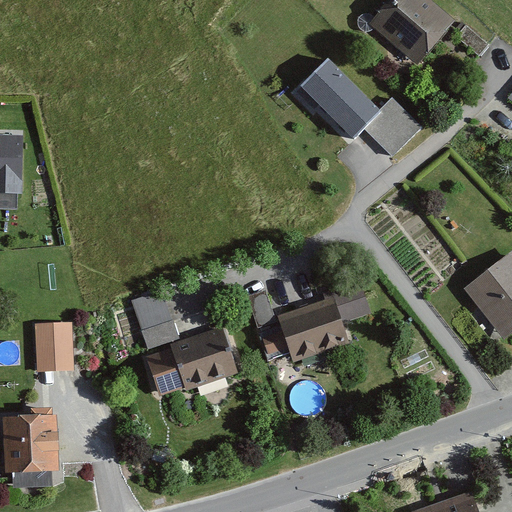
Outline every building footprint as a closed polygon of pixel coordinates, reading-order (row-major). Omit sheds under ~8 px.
[(385,0),(365,24),(413,63),(449,20),(424,0),(385,0)] [(378,116),(328,67),(303,92),(353,140),(378,116)] [(17,137),(0,137),(0,193),(16,194),(17,137)] [(511,331),(511,258),(507,253),(458,290),(498,342),(511,331)] [(271,324),(262,294),(242,300),(251,330),(271,324)] [(159,295),(129,305),(139,334),(137,335),(144,353),(175,343),(159,295)] [(343,346),(328,300),(274,318),(288,363),(343,346)] [(368,301),(344,305),(346,318),(370,314),(368,301)] [(71,373),(68,325),(32,327),(35,375),(71,373)] [(233,376),(217,330),(180,342),(181,345),(164,350),(165,353),(144,360),(157,398),(180,390),(182,395),(195,390),(197,395),(229,384),(227,378),(233,376)] [(281,356),(272,330),(255,336),(264,362),(281,356)] [(0,474),(53,473),(52,419),(47,419),(46,410),(27,410),(27,416),(0,417),(0,474)] [(471,511),(466,494),(412,511),(471,511)]
